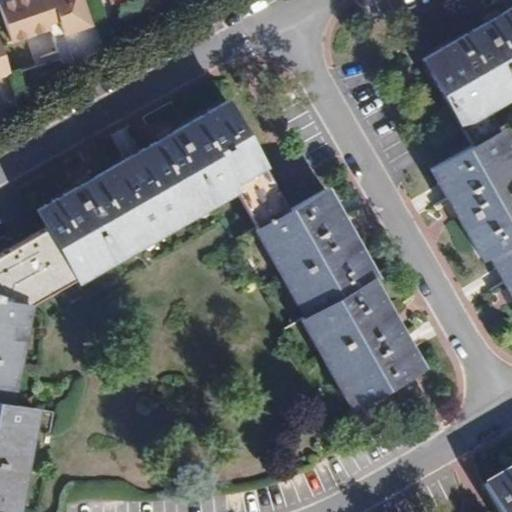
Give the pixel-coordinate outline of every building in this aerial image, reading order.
[(0,8),(11,42),(37,34),(34,25),(58,17),(64,35),(92,26),(82,0),(6,0),(0,2),(0,8)] [(511,5),(420,59),(469,145),(429,168),(480,258),(487,255),(511,298),(511,158),(504,164),(498,153),(504,149),(494,130),(488,133),(470,102),(491,90),(498,102),(511,93),(511,5)] [(58,17),(34,25),(37,34),(48,30),(51,40),(64,35),(58,17)] [(0,75),(9,73),(0,46),(0,75)] [(491,90),(470,102),(488,133),(494,130),(496,129),(485,110),(498,102),(491,90)] [(126,243),(144,233),(163,222),(159,215),(170,209),(177,221),(219,197),(212,185),(229,175),(236,187),(258,225),(269,244),(276,240),(282,250),(270,258),(294,299),(306,292),(316,308),(311,311),(321,327),(308,334),(334,379),(346,372),(352,382),(345,386),(356,405),(394,383),(405,402),(421,391),(411,374),(422,368),(370,277),(374,275),(324,187),(286,209),(262,167),(264,166),(226,99),(34,209),(44,226),(0,251),(0,506),(1,507),(5,488),(19,491),(28,441),(14,438),(16,426),(24,427),(28,406),(9,403),(9,401),(0,399),(0,382),(12,384),(21,337),(7,334),(10,322),(17,323),(21,302),(27,303),(30,304),(75,280),(68,268),(84,258),(91,270),(118,255),(111,243),(122,237),(126,243)] [(498,153),(504,164),(511,158),(511,149),(499,127),(496,129),(494,130),(504,149),(498,153)] [(236,187),(229,175),(212,185),(219,197),(236,187)] [(163,222),(144,233),(148,238),(177,221),(170,209),(159,215),(163,222)] [(270,258),(282,250),(276,240),(269,244),(258,225),(253,228),(270,258)] [(148,238),(144,233),(126,243),(122,237),(111,243),(118,255),(148,238)] [(91,270),(84,258),(68,268),(75,280),(91,270)] [(316,308),(306,292),(294,299),(303,315),(311,311),(316,308)] [(27,303),(21,302),(17,323),(10,322),(7,334),(21,337),(27,303)] [(321,327),(311,311),(303,315),(299,318),(308,334),(321,327)] [(351,408),(356,405),(345,386),(352,382),(346,372),(334,379),(351,408)] [(0,382),(0,399),(9,401),(12,384),(0,382)] [(34,407),(28,406),(24,427),(16,426),(14,438),(28,441),(34,407)] [(511,511),(511,468),(482,485),(497,511),(511,511)] [(15,509),(19,491),(5,488),(1,507),(15,509)]
